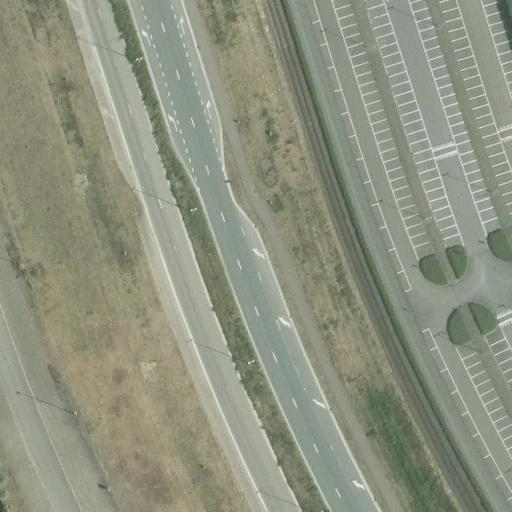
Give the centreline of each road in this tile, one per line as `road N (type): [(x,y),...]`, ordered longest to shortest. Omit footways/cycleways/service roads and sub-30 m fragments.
road 1 (primary): [(347,511),(296,411),(234,250),(153,0)]
road 2 (primary): [(95,0),(189,294),(284,511)]
